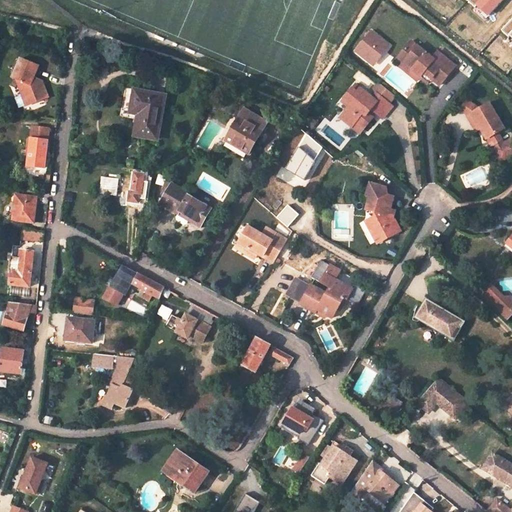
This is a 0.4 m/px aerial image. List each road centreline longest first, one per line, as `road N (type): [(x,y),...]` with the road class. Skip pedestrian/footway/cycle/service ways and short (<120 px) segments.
road 1 (residential): [(300,371),(237,464),(169,424),(71,435),(28,425),(56,223)]
road 2 (residential): [(56,223),(300,353),(300,371)]
road 3 (residential): [(329,394),(431,214)]
road 4 (residential): [(56,223),(78,37)]
road 5 (residential): [(474,511),(329,394)]
